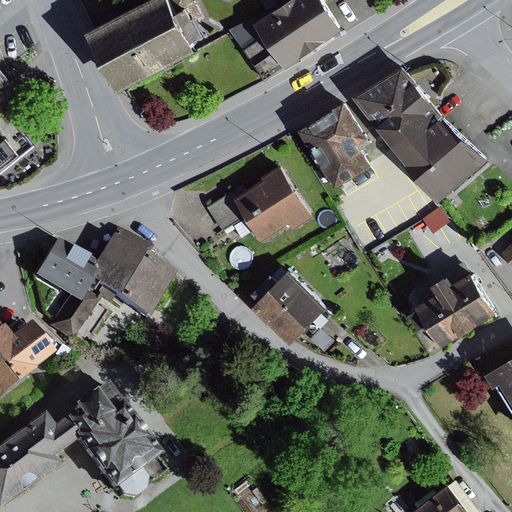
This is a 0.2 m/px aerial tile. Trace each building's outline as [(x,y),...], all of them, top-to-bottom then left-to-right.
[(172,0),(148,0),(95,29),(124,82),(196,42),(172,0)] [(288,0),(267,11),(231,30),(263,81),(342,33),(320,0),(288,0)] [(260,0),(267,11),(288,0),(260,0)] [(401,69),(352,99),(437,204),(486,160),(441,120),(401,69)] [(0,72),(0,173),(33,147),(1,108),(18,94),(0,72)] [(345,102),(297,133),(334,191),(370,168),(359,151),(371,143),(345,102)] [(244,197),(268,240),(316,213),(291,170),(244,197)] [(382,175),(347,199),(381,244),(413,219),(382,175)] [(450,222),(439,207),(422,220),(432,234),(450,222)] [(87,289),(144,324),(171,279),(108,241),(92,267),(88,275),(94,278),(87,289)] [(82,296),(87,289),(94,278),(88,275),(92,267),(55,244),(30,280),(66,302),(76,307),(82,296)] [(511,244),(501,254),(511,265),(511,244)] [(292,270),(260,306),(303,343),(335,307),(292,270)] [(435,297),(414,311),(439,351),(495,316),(470,277),(449,290),(443,280),(430,289),(435,297)] [(76,307),(66,302),(50,327),(72,342),(96,305),(82,296),(76,307)] [(0,334),(0,399),(51,361),(25,327),(6,342),(0,334)] [(511,360),(484,378),(492,391),(496,389),(511,416),(511,360)] [(0,510),(54,472),(49,466),(72,449),(108,498),(158,462),(104,388),(64,416),(68,421),(49,435),(39,421),(0,448),(0,510)] [(466,511),(447,488),(415,511),(466,511)]
